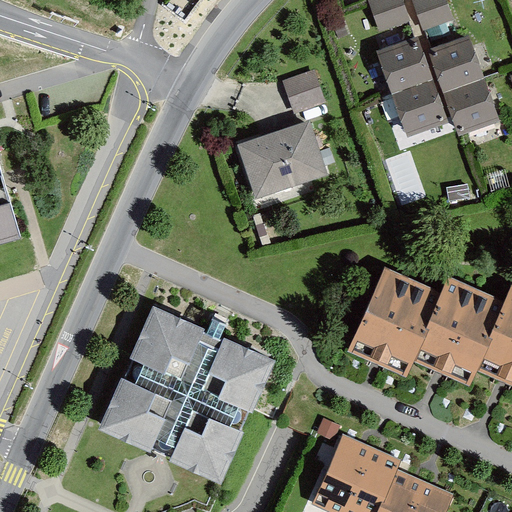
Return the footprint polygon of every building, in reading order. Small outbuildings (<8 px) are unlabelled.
[(378,34),(410,22),(401,0),(366,0),(378,34)] [(412,0),(423,31),(454,21),(446,0),(412,0)] [(428,52),(443,94),(483,80),(468,38),(428,52)] [(373,57),(388,98),(428,84),(413,42),(373,57)] [(282,80),(293,113),(326,103),(315,69),(282,80)] [(443,94),(458,136),(498,121),(483,80),(443,94)] [(388,98),(403,140),(443,126),(428,84),(388,98)] [(253,203),(325,177),(306,123),(233,148),(253,203)] [(0,245),(20,240),(0,173),(0,245)] [(343,354),(399,379),(407,362),(435,296),(379,271),(343,354)] [(435,296),(407,362),(463,386),(470,369),(497,306),(441,282),(435,296)] [(497,306),(470,369),(511,387),(511,290),(505,288),(497,306)] [(90,433),(210,489),(268,364),(146,308),(90,433)] [(447,511),(455,495),(437,487),(410,475),(397,470),(401,460),(382,452),(356,441),(341,434),(310,506),(324,511),(447,511)]
